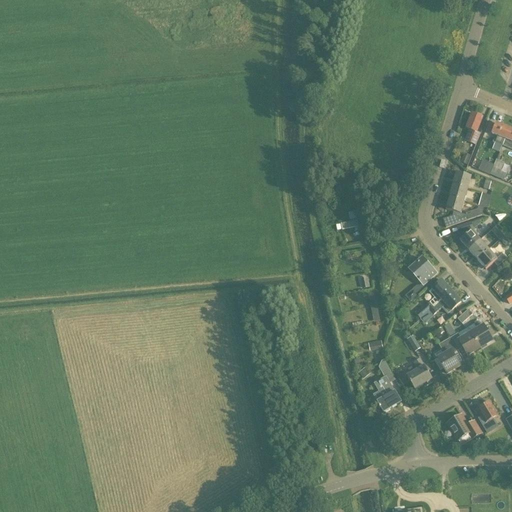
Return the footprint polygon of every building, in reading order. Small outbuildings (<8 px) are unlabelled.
[(466,130),(470,131),(465,142),(476,146),(480,135),(476,133),(482,119),(472,115),(466,130)] [(503,145),(505,140),(509,130),(496,124),(495,126),(489,124),(486,131),(492,133),(491,134),(498,137),(496,143),(503,145)] [(507,176),(501,173),(504,165),(497,161),(493,170),(490,176),(504,182),(507,176)] [(490,176),(494,168),(482,163),(479,171),(490,176)] [(456,173),(453,186),(468,190),(471,178),(456,173)] [(489,191),(491,183),(485,181),(483,189),(489,191)] [(468,190),(453,186),(449,198),(464,203),(468,190)] [(482,193),(478,206),(488,209),(492,196),(482,193)] [(461,215),(464,203),(449,198),(446,211),(461,215)] [(468,221),(481,216),(476,210),(466,214),(468,221)] [(358,227),(357,220),(336,224),(337,230),(358,227)] [(459,234),(473,229),(471,222),(456,227),(459,234)] [(496,238),(501,234),(495,227),(491,232),(496,238)] [(460,242),(468,251),(480,241),(471,231),(460,242)] [(505,248),(510,244),(504,237),(499,241),(505,248)] [(468,251),(477,261),(489,251),(480,241),(468,251)] [(497,260),(489,251),(477,261),(485,271),(494,264),(497,261),(497,260)] [(494,264),(497,268),(498,269),(506,261),(506,260),(502,256),(497,260),(497,261),(494,264)] [(423,286),(436,275),(422,259),(410,271),(423,286)] [(403,280),(390,281),(392,305),(404,304),(403,280)] [(429,312),(451,292),(442,281),(429,293),(435,299),(427,306),(426,305),(415,315),(420,320),(429,312)] [(416,286),(405,296),(410,303),(422,293),(416,286)] [(433,316),(443,308),(446,305),(451,312),(461,303),(451,292),(429,312),(433,316)] [(377,298),(370,299),(372,322),(380,321),(377,298)] [(468,310),(457,320),(462,325),(473,315),(468,310)] [(477,331),(471,334),(480,349),(492,342),(483,326),(481,326),(479,322),(474,325),(477,331)] [(451,323),(446,325),(450,336),(455,333),(451,323)] [(459,336),(470,331),(469,328),(458,333),(459,336)] [(471,334),(461,340),(458,334),(450,339),(458,352),(463,348),(468,356),(480,349),(471,334)] [(415,353),(421,349),(413,337),(407,341),(415,353)] [(453,355),(458,352),(450,339),(439,346),(445,356),(438,360),(447,374),(459,367),(453,355)] [(432,380),(424,367),(420,360),(413,363),(418,371),(407,377),(414,390),(424,385),(427,387),(433,383),(432,380)] [(373,396),(377,402),(383,412),(400,402),(394,393),(395,392),(390,384),(395,380),(384,361),(381,362),(379,368),(384,378),(374,384),(379,392),(373,396)] [(498,417),(489,403),(477,410),(482,418),(479,420),(483,426),(486,425),(490,433),(498,428),(493,420),(498,417)] [(447,424),(457,442),(468,436),(471,441),(482,434),(475,422),(468,425),(462,415),(447,424)]
